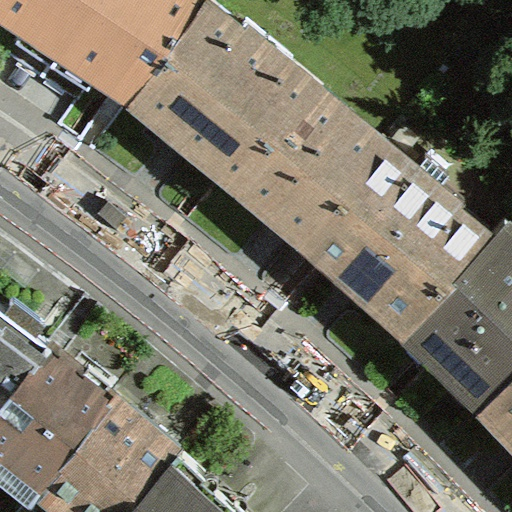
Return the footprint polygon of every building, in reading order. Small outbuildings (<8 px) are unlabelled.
[(18,30),(1,53),(37,77),(90,0),(0,0),(0,17),(10,25),(18,30)] [(74,101),(90,77),(125,100),(198,0),(90,0),(37,77),(61,93),(74,101)] [(249,53),(229,37),(237,27),(202,0),(198,0),(125,100),(162,130),(232,188),(305,100),(316,87),(283,59),(276,68),(252,49),(249,53)] [(305,100),(232,188),(254,205),(296,240),(376,143),(337,112),(330,121),(305,100)] [(376,143),(296,240),(333,272),(400,332),(488,236),(452,206),(444,215),(425,199),(428,195),(404,175),(412,166),(379,139),(376,143)] [(459,403),(471,400),(477,406),(511,369),(511,232),(501,222),(488,236),(400,332),(406,338),(403,349),(421,366),(431,362),(439,369),(445,375),(442,387),(459,403)] [(0,398),(43,344),(1,312),(0,311),(0,398)] [(43,344),(0,398),(0,456),(36,485),(108,395),(63,359),(43,344)] [(511,442),(511,369),(477,406),(503,433),(511,442)] [(35,487),(65,511),(127,511),(175,452),(126,410),(108,395),(36,485),(35,487)] [(240,511),(230,502),(228,505),(205,485),(197,477),(200,475),(175,452),(127,511),(65,511),(35,487),(14,511),(240,511)]
